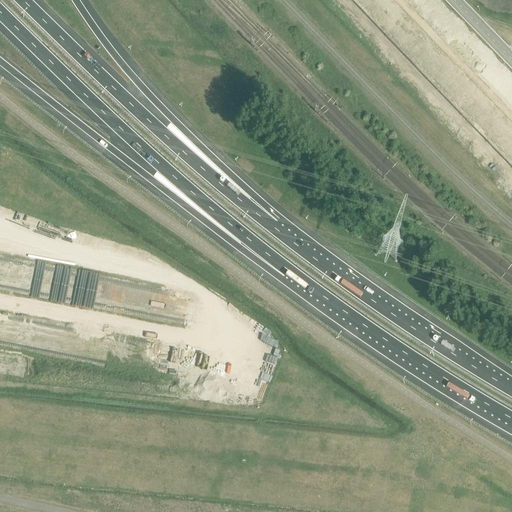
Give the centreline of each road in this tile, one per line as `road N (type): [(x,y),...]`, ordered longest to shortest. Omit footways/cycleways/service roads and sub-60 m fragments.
road 1 (motorway): [(0,11),(117,125),(290,273)]
road 2 (motorway): [(0,59),(164,192),(290,273)]
road 3 (motorway): [(275,226),(131,105),(23,0)]
road 4 (motorway): [(275,226),(140,86),(77,0)]
road 5 (motorway): [(511,391),(381,308),(275,226)]
road 6 (motorway): [(290,273),(511,419)]
